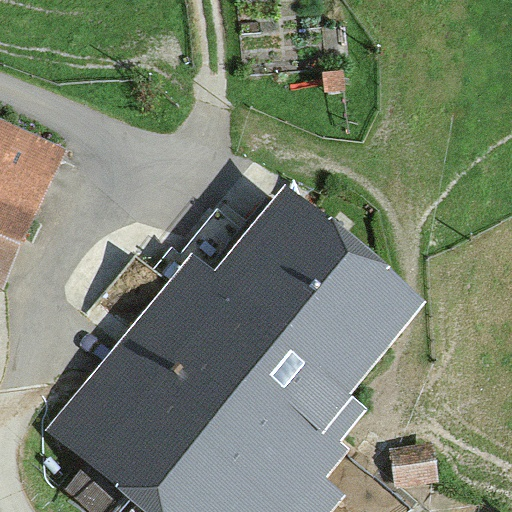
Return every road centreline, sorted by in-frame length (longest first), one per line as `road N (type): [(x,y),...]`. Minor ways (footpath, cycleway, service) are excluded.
road 1 (track): [(156,155),(186,148),(204,133),(215,90),(202,0)]
road 2 (track): [(156,155),(0,93)]
